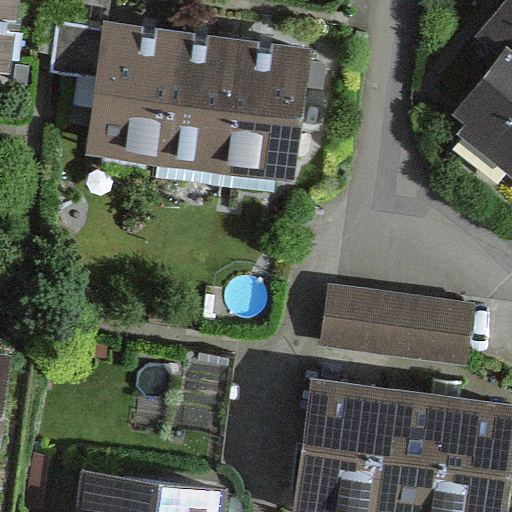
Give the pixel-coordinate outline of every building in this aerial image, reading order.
[(511,0),(505,0),(488,22),(507,37),(511,31),(511,0)] [(173,23),(109,16),(95,137),(159,144),(173,23)] [(237,31),(173,23),(159,144),(223,152),(237,31)] [(301,38),(237,31),(223,152),(287,159),(301,38)] [(511,31),(507,37),(460,97),(474,108),(466,118),(511,154),(511,153),(511,31)] [(458,367),(466,302),(324,284),(316,349),(458,367)] [(302,498),(366,505),(381,379),(318,372),(302,498)] [(366,505),(419,511),(429,511),(445,387),(381,379),(366,505)] [(429,511),(493,511),(508,395),(445,387),(429,511)] [(89,463),(83,511),(208,511),(213,477),(89,463)]
